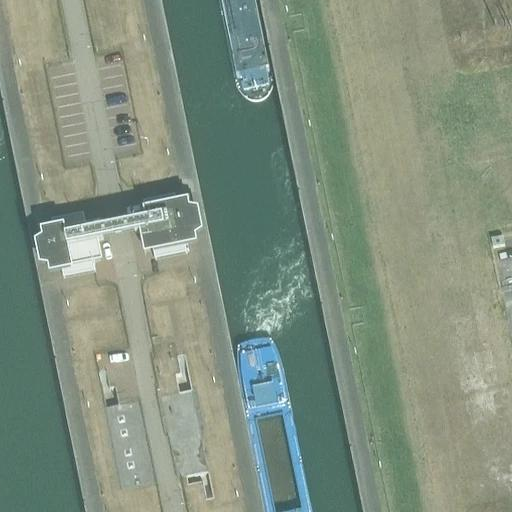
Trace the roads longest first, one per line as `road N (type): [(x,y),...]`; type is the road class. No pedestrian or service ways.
road 1 (unclassified): [(177,511),(74,0)]
road 2 (unclassified): [(374,511),(272,0)]
